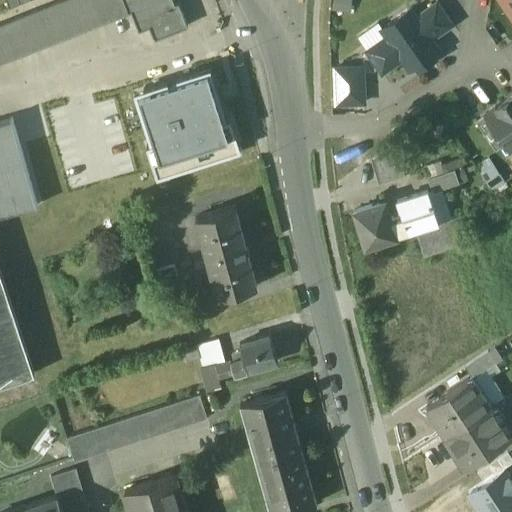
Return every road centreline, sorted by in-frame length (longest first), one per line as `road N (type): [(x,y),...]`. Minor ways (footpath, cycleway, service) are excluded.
road 1 (tertiary): [(382,511),(326,314),(290,128)]
road 2 (residential): [(290,128),(383,120),(464,61),(474,0)]
road 3 (residential): [(100,511),(88,469),(187,438)]
